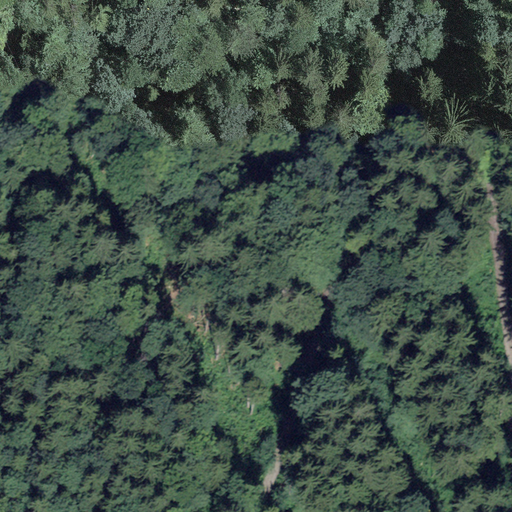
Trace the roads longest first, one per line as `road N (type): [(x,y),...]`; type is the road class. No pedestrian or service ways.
road 1 (track): [(258,511),(357,206),(402,0)]
road 2 (track): [(462,0),(461,43),(511,345)]
